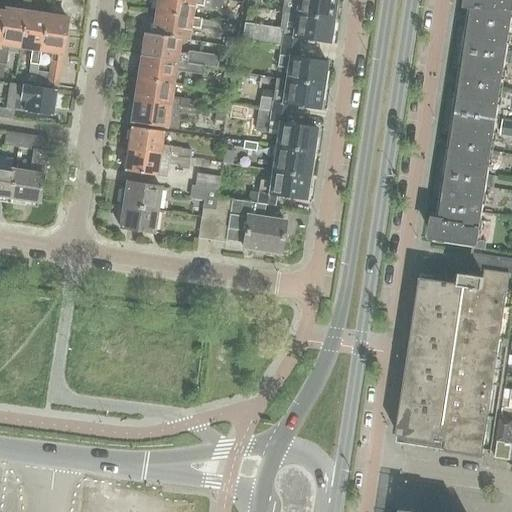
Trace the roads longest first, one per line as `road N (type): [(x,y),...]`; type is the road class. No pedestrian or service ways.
road 1 (residential): [(357,0),(313,290),(71,253)]
road 2 (primary): [(336,501),(412,0)]
road 3 (residential): [(373,463),(443,0)]
road 4 (primary): [(388,0),(343,300),(321,371),(276,448)]
road 5 (unclassified): [(222,449),(164,413),(52,399),(71,253)]
road 6 (residential): [(71,253),(109,0)]
road 7 (unclassified): [(145,467),(0,449)]
road 8 (unclassified): [(511,483),(373,463)]
road 9 (unclassified): [(145,467),(228,484),(257,509)]
